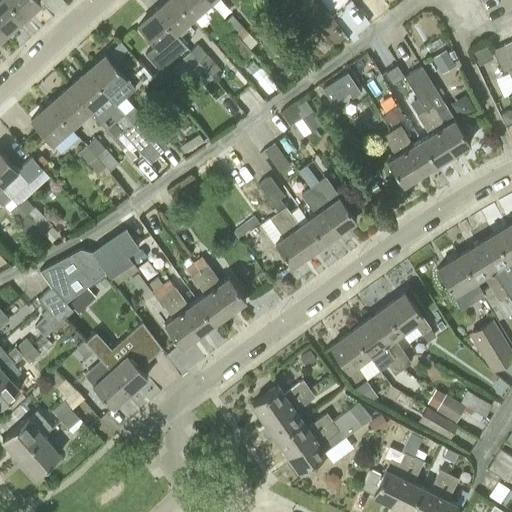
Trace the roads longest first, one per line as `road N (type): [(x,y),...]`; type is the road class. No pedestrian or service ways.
road 1 (residential): [(185,490),(176,421),(185,396),(408,232),(511,168)]
road 2 (residential): [(0,91),(102,0)]
